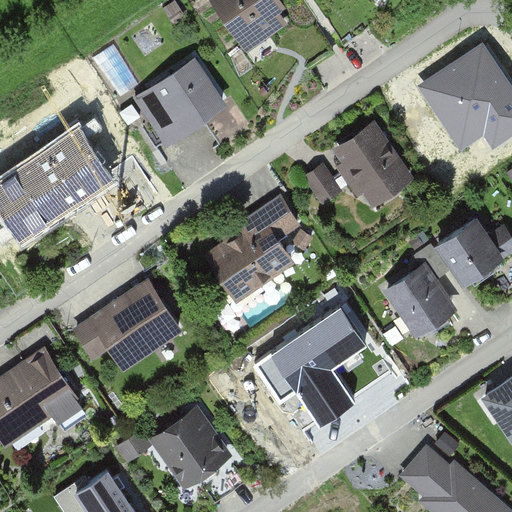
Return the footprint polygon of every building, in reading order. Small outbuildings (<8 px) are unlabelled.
[(281,0),(209,0),(242,48),(292,15),(281,0)] [(511,91),(483,48),(422,88),(462,148),(486,132),(495,145),(511,133),(511,91)] [(194,60),(144,93),(172,135),(222,102),(194,60)] [(413,180),(375,123),(335,150),(344,163),(339,167),(359,197),(367,192),(376,205),(413,180)] [(75,130),(0,180),(0,201),(25,238),(109,181),(75,130)] [(339,189),(325,168),(311,178),(325,199),(339,189)] [(211,256),(238,297),(292,260),(278,239),(300,224),(283,198),(240,226),(245,233),(211,256)] [(501,254),(476,217),(440,242),(465,279),(501,254)] [(454,306),(435,278),(449,268),(432,243),(417,253),(425,265),(390,289),(418,330),(454,306)] [(148,279),(78,327),(94,351),(111,340),(126,362),(180,325),(148,279)] [(366,348),(342,312),(259,367),(282,400),(297,390),(321,426),(353,405),(331,371),(366,348)] [(241,353),(252,367),(280,343),(268,330),(241,353)] [(47,348),(0,379),(0,426),(7,437),(36,417),(42,426),(82,399),(47,348)] [(511,377),(487,395),(511,431),(511,377)] [(228,452),(198,408),(156,437),(187,481),(199,473),(201,476),(209,477),(216,472),(217,463),(216,461),(228,452)] [(152,442),(143,429),(121,445),(130,457),(152,442)] [(459,444),(446,432),(438,441),(451,453),(459,444)] [(453,468),(428,447),(405,473),(430,494),(426,499),(441,511),(510,511),(455,465),(453,468)] [(138,511),(109,468),(89,481),(86,476),(57,495),(64,505),(81,494),(92,511),(138,511)]
